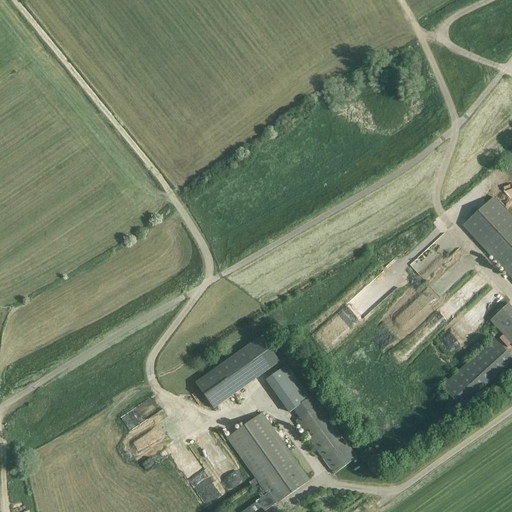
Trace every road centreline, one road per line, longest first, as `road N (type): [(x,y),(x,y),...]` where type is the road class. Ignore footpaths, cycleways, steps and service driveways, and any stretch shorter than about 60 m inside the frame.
road 1 (track): [(169,191),(14,0)]
road 2 (unclassified): [(377,505),(511,409)]
